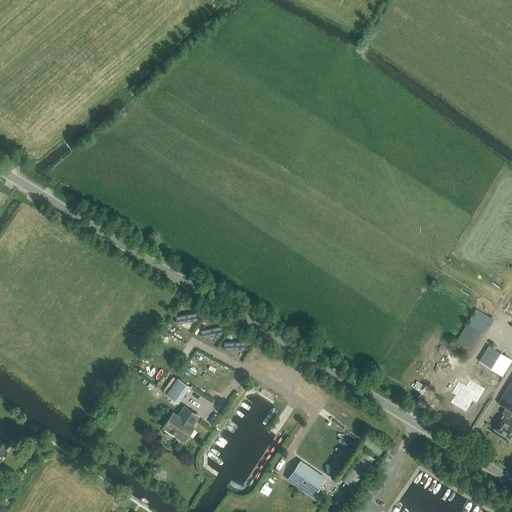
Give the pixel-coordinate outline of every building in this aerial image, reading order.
[(471,356),(493,320),(476,309),(453,346),(468,355),(471,356)] [(199,312),(179,316),(180,323),(200,319),(199,312)] [(204,335),(225,335),(225,327),(204,328),(204,335)] [(502,375),(511,359),(489,345),(479,361),(502,375)] [(173,388),(169,393),(183,402),(193,386),(177,375),(170,386),(173,388)] [(511,379),(498,403),(505,407),(502,413),(503,414),(494,429),(509,438),(511,433),(511,419),(509,417),(511,411),(511,379)] [(458,396),(453,404),(468,413),(475,402),(479,404),(487,391),(472,382),(468,388),(464,385),(464,386),(461,384),(454,394),(458,396)] [(191,426),(198,416),(188,409),(181,419),(173,414),(165,427),(177,435),(176,436),(177,439),(179,440),(182,440),(183,439),(184,440),(193,427),(191,426)] [(379,456),(386,449),(372,437),(365,443),(379,456)] [(341,479),(354,488),(374,459),(361,450),(341,479)] [(300,462),(289,479),(313,496),(325,479),(300,462)]
